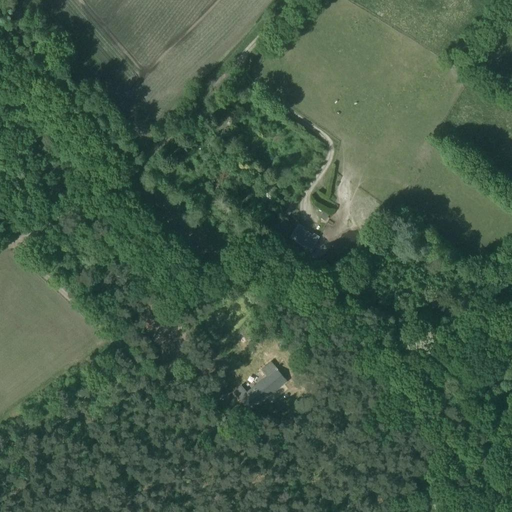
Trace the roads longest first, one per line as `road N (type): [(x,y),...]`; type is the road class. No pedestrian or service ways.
road 1 (track): [(9,242),(218,434),(261,439),(390,417),(436,418),(511,298)]
road 2 (track): [(9,242),(116,181),(235,61)]
road 3 (track): [(148,152),(17,0)]
